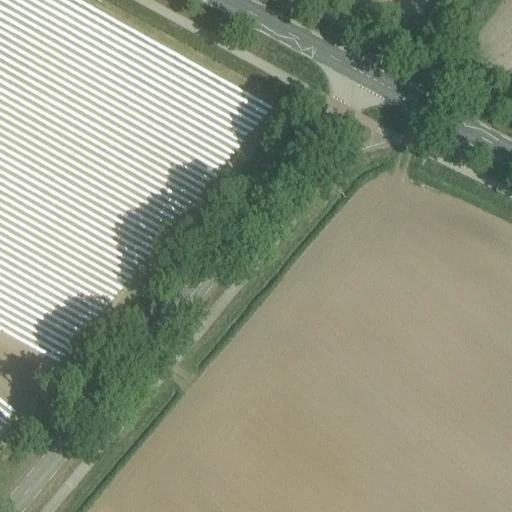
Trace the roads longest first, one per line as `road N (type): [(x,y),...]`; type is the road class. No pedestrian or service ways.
road 1 (tertiary): [(1,511),(361,73)]
road 2 (secondary): [(511,153),(361,73)]
road 3 (secondary): [(361,73),(226,0)]
